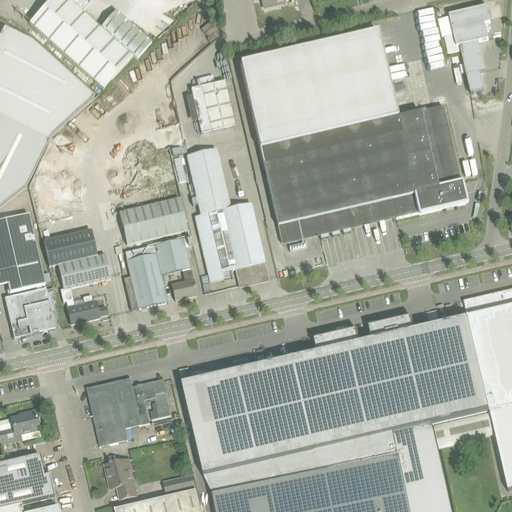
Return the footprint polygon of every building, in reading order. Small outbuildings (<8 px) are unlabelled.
[(132,58),(136,61),(151,44),(115,12),(99,30),(66,0),(50,0),(29,25),(103,91),(132,58)] [(262,0),(264,10),(281,6),(280,4),(281,4),(281,3),(295,0),(262,0)] [(499,5),(449,16),(457,48),(460,48),(479,43),(489,41),(485,25),(491,24),(489,19),(502,17),(499,5)] [(4,30),(0,37),(0,117),(49,142),(95,101),(30,43),(4,30)] [(443,108),(397,118),(377,33),(240,65),(280,237),(394,210),(396,220),(465,204),(443,108)] [(467,78),(480,74),(486,73),(479,43),(460,48),(467,78)] [(467,78),(471,95),(484,92),(480,74),(467,78)] [(213,77),(199,80),(200,88),(214,84),(213,77)] [(225,83),(191,90),(201,135),(211,133),(212,140),(236,134),(234,128),(235,128),(225,83)] [(0,117),(0,209),(25,190),(49,142),(0,117)] [(235,271),(239,288),(269,281),(251,204),(230,209),(216,151),(186,158),(201,217),(195,218),(210,284),(223,281),(222,274),(235,271)] [(179,200),(119,214),(127,247),(187,232),(179,200)] [(0,222),(0,286),(8,285),(10,294),(45,286),(28,216),(0,222)] [(43,242),(49,269),(58,267),(64,290),(60,291),(63,304),(66,303),(72,326),(99,320),(99,318),(108,316),(106,308),(97,310),(95,303),(92,304),(90,296),(83,298),(83,300),(73,302),(73,301),(70,289),(111,279),(105,256),(98,258),(91,231),(43,242)] [(125,254),(130,279),(124,280),(131,312),(168,304),(161,276),(190,270),(183,241),(125,254)] [(171,286),(173,292),(175,302),(197,297),(191,272),(182,274),(184,283),(171,286)] [(5,300),(12,330),(14,340),(55,330),(46,290),(5,300)] [(416,331),(414,332),(411,318),(369,328),(372,342),(360,344),(357,331),(314,341),(317,354),(303,357),(304,358),(294,360),(288,361),(288,362),(278,364),(278,363),(274,364),(275,365),(265,367),(264,366),(253,369),(221,376),(221,377),(212,379),(211,379),(207,380),(197,383),(197,382),(194,383),(185,386),(184,385),(182,385),(204,480),(395,435),(400,458),(495,436),(508,494),(511,492),(511,291),(464,302),(468,319),(466,320),(466,321),(456,323),(456,322),(452,323),(453,324),(443,326),(443,325),(441,326),(440,324),(435,325),(429,325),(429,328),(426,329),(426,330),(416,332),(416,331)] [(126,431),(150,425),(145,403),(144,403),(140,387),(133,389),(131,380),(87,390),(100,449),(128,442),(126,431)] [(151,414),(153,421),(171,417),(166,395),(164,382),(156,384),(156,383),(140,387),(144,403),(145,403),(156,400),(157,404),(153,405),(154,413),(151,414)] [(27,416),(0,422),(0,442),(1,446),(41,437),(35,412),(26,414),(27,416)] [(399,458),(213,496),(216,511),(452,511),(439,449),(400,458),(399,458)] [(0,511),(21,506),(54,498),(49,476),(44,477),(39,456),(0,464),(0,511)] [(117,490),(120,501),(137,497),(129,461),(113,465),(113,464),(110,464),(110,465),(105,467),(110,491),(117,490)] [(167,496),(196,490),(193,477),(164,484),(167,496)] [(201,511),(197,492),(115,511),(114,511),(201,511)]
